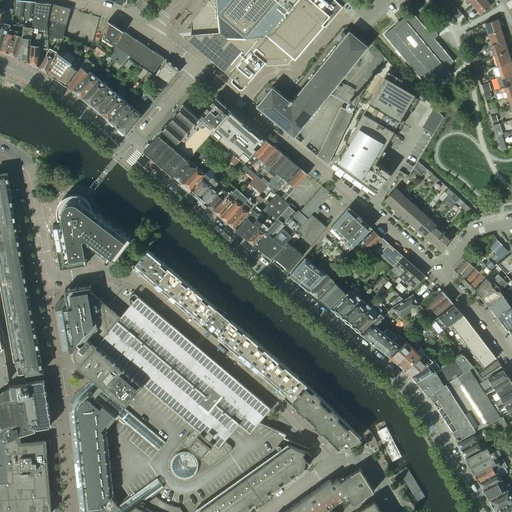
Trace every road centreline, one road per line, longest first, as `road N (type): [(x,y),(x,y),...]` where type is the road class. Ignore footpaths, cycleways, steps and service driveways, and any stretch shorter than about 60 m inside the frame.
road 1 (secondary): [(480,511),(402,384),(123,151)]
road 2 (residential): [(0,144),(32,176),(51,277),(93,272),(131,279),(329,463)]
road 3 (residential): [(443,272),(196,66)]
road 4 (secondary): [(123,151),(65,99),(0,64)]
road 5 (residential): [(196,66),(107,9),(70,0)]
road 6 (residential): [(56,374),(14,381),(0,297)]
